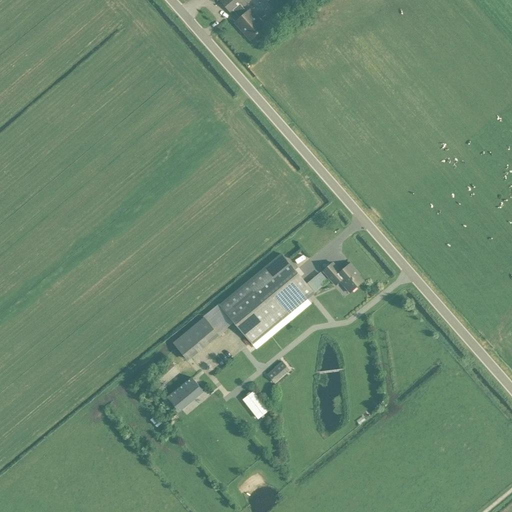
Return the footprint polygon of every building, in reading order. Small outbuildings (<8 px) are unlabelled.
[(219,0),(232,15),(235,12),(240,18),(235,23),(251,40),(266,27),(250,10),(247,12),(242,6),(249,0),(301,0),(305,4),(308,0),(219,0)] [(329,243),(325,247),(331,253),(335,249),(329,243)] [(315,252),(299,261),(305,271),(321,262),(315,252)] [(220,305),(252,344),(314,292),(282,254),(220,305)] [(364,280),(358,274),(360,273),(351,263),(341,271),(333,262),(323,271),(336,285),(340,281),(350,292),(364,280)] [(205,317),(174,343),(187,359),(218,333),(205,317)] [(274,382),(289,369),(282,361),(268,374),(274,382)] [(204,392),(191,376),(167,396),(180,412),(204,392)] [(129,409),(138,405),(130,389),(122,393),(129,409)] [(255,422),(250,425),(258,437),(263,434),(255,422)] [(267,448),(275,442),(269,435),(262,440),(267,448)]
